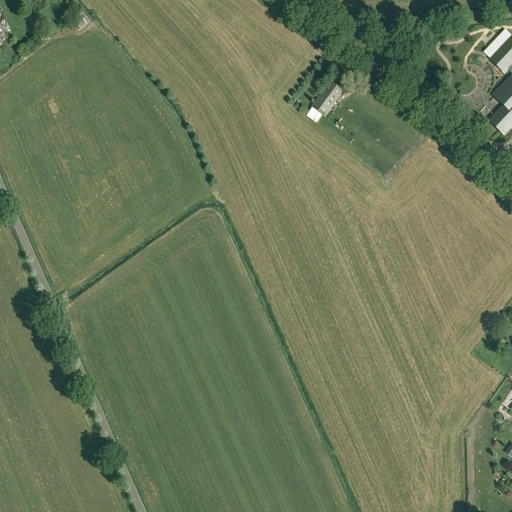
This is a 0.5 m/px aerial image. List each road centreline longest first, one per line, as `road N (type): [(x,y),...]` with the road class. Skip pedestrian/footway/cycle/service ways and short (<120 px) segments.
road 1 (unclassified): [(145,511),(0,178)]
road 2 (tertiary): [(511,183),(293,0)]
